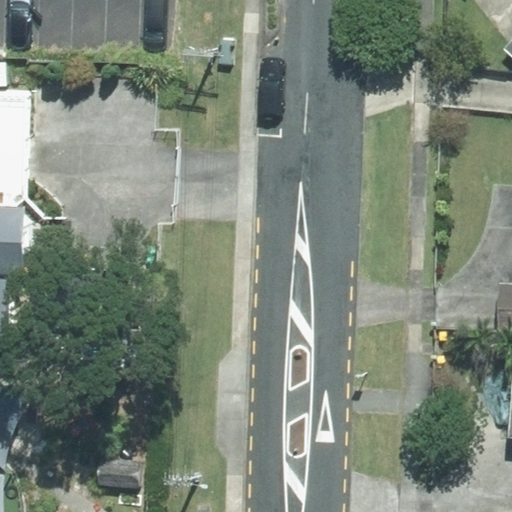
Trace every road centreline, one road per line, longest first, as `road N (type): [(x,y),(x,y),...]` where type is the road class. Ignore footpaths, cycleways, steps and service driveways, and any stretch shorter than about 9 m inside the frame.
road 1 (residential): [(258,511),(267,323),(309,56)]
road 2 (residential): [(309,56),(331,319),(324,511)]
